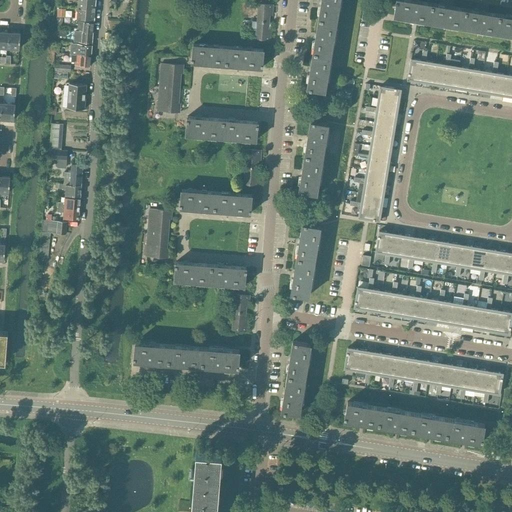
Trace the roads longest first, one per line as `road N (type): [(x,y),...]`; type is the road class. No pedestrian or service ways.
road 1 (residential): [(70,409),(102,0)]
road 2 (residential): [(511,112),(425,98),(414,105),(398,208),(511,231)]
road 3 (tertiary): [(511,471),(257,430)]
road 4 (residential): [(511,352),(266,314)]
road 5 (residential): [(267,263),(182,256),(185,213),(270,219)]
road 6 (residential): [(278,116),(193,109),(196,69),(281,76)]
road 7 (tertiary): [(257,430),(70,409)]
road 8 (residential): [(261,382),(132,372)]
